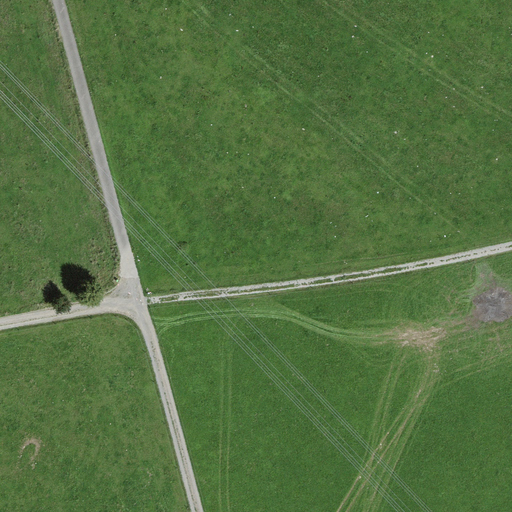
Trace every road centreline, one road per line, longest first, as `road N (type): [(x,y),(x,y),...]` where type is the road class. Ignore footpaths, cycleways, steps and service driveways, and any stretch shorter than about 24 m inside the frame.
road 1 (track): [(136,291),(60,0)]
road 2 (track): [(194,511),(136,291)]
road 3 (track): [(136,291),(0,319)]
